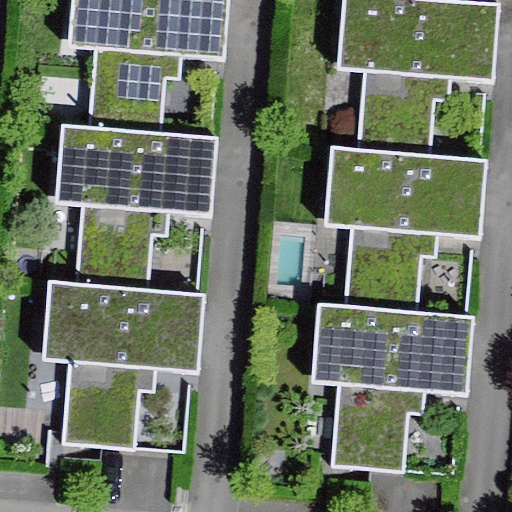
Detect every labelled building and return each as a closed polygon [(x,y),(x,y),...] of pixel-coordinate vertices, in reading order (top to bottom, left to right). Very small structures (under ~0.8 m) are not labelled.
[(102,55),(96,137),(160,144),(163,88),(183,89),(185,65),(228,69),(233,0),(76,0),(72,53),(102,55)] [(366,79),(360,157),(478,166),(484,92),(494,93),(501,8),(406,0),(346,0),(341,77),(366,79)] [(85,211),(79,291),(197,300),(202,226),(218,227),(223,149),(160,144),(96,137),(63,135),(58,209),(85,211)] [(350,237),(344,318),(467,328),(474,246),(481,246),(487,167),(478,166),(360,157),(332,155),(325,235),(350,237)] [(204,388),(211,303),(197,300),(79,291),(50,290),(43,372),(75,374),(68,453),(186,462),(193,387),(204,388)] [(469,405),(476,327),(467,328),(344,318),(318,316),(310,394),(341,397),(334,472),(453,483),(461,404),(469,405)]
